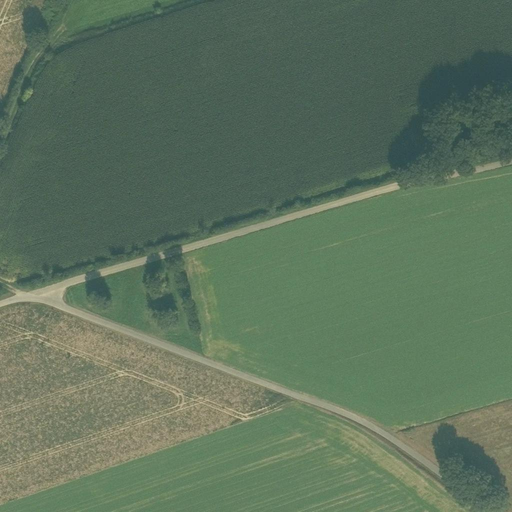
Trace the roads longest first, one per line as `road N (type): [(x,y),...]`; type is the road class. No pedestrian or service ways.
road 1 (unclassified): [(29,295),(370,425),(496,511)]
road 2 (unclassified): [(29,295),(402,184),(511,161)]
road 3 (track): [(0,147),(38,54),(62,45)]
